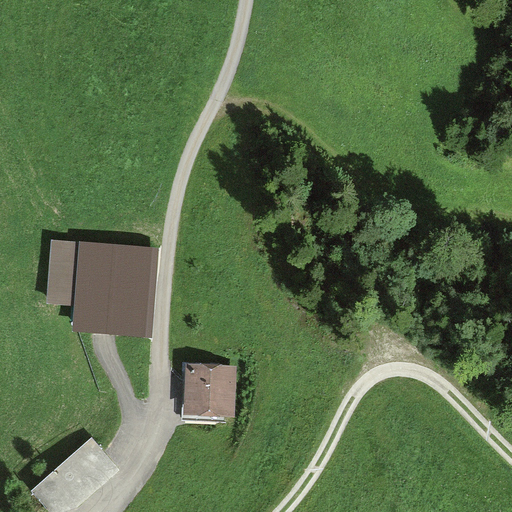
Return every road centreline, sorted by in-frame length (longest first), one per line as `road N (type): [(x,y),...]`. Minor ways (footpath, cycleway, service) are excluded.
road 1 (track): [(110,511),(148,451),(176,196),(232,60),(246,0)]
road 2 (track): [(281,511),(364,387),(390,368),(422,374),(443,389),(511,456)]
road 3 (track): [(209,112),(244,103),(269,109),(395,194),(511,223)]
